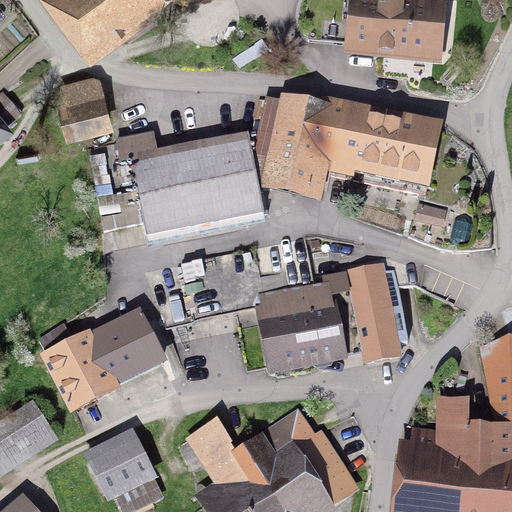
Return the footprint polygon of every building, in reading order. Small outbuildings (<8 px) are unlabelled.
[(107,27),(145,0),(61,0),(100,51),(116,39),(107,27)] [(400,8),(401,0),(312,0),(308,42),(433,54),(438,12),(400,8)] [(65,87),(76,128),(105,120),(94,79),(65,87)] [(0,96),(0,132),(21,116),(3,94),(0,96)] [(351,181),(366,111),(321,101),(318,113),(267,101),(258,136),(249,138),(258,189),(270,187),(320,199),(325,175),(351,181)] [(366,111),(351,181),(418,195),(422,185),(433,129),(366,114),(367,111),(366,111)] [(258,189),(249,138),(131,160),(121,142),(88,149),(102,227),(103,256),(147,248),(145,240),(263,217),(258,189)] [(445,212),(420,206),(417,220),(441,226),(445,212)] [(340,356),(364,351),(348,275),(323,280),(324,285),(312,288),(303,239),(254,249),(264,303),(261,304),(273,367),(310,360),(311,367),(317,371),(331,368),(334,362),(341,361),(340,356)] [(264,303),(254,249),(178,264),(189,318),(261,304),(264,303)] [(348,274),(348,275),(364,351),(366,364),(397,358),(395,346),(407,344),(393,271),(381,273),(380,268),(348,274)] [(138,315),(90,338),(115,387),(162,364),(138,315)] [(72,408),(115,387),(90,338),(75,346),(64,325),(39,341),(72,408)] [(511,511),(511,470),(491,468),(491,440),(511,442),(511,337),(480,350),(495,427),(465,424),(465,402),(445,402),(441,421),(440,438),(417,436),(417,444),(408,459),(405,458),(399,511),(511,511)] [(0,426),(0,465),(43,438),(26,410),(0,426)] [(298,414),(235,454),(250,478),(225,494),(209,505),(213,511),(315,511),(353,488),(320,435),(314,439),(298,414)] [(190,440),(225,494),(250,478),(235,454),(215,424),(190,440)] [(126,511),(159,496),(131,439),(88,460),(108,502),(115,498),(121,511),(126,511)]
